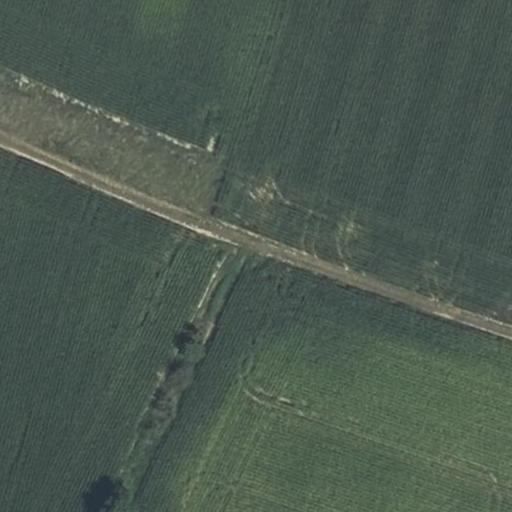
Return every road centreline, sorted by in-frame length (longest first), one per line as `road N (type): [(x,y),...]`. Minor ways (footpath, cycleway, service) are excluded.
road 1 (track): [(0,152),(511,339)]
road 2 (track): [(121,511),(240,244)]
